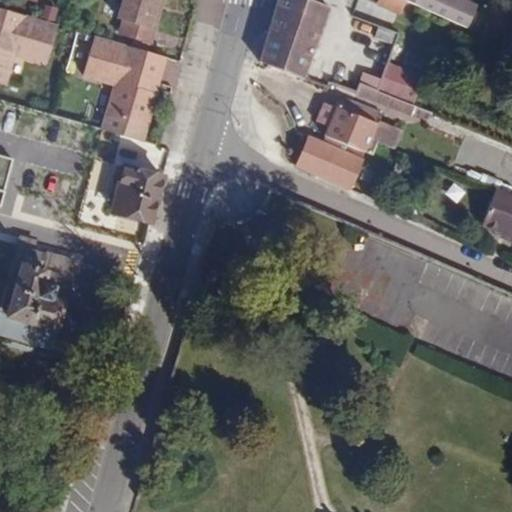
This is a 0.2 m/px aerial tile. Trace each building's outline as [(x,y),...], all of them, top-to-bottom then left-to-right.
[(151,42),(155,28),(147,26),(154,0),(120,0),(116,17),(121,18),(116,33),(151,42)] [(164,5),(157,0),(154,0),(147,26),(155,28),(164,5)] [(309,73),(335,2),(331,0),(283,0),(266,57),(309,73)] [(407,0),(386,0),(403,8),(407,0)] [(419,0),(473,24),(483,3),(476,0),(419,0)] [(57,28),(0,10),(0,86),(6,88),(14,57),(47,66),(57,28)] [(145,129),(153,99),(146,97),(158,58),(93,39),(83,77),(114,85),(105,117),(145,129)] [(153,99),(165,60),(158,58),(146,97),(153,99)] [(385,87),(417,99),(420,101),(431,73),(395,60),(385,87)] [(382,86),(367,80),(366,81),(364,90),(415,108),(417,99),(385,87),(382,86)] [(330,131),(354,140),(372,147),(385,115),(387,108),(347,92),(342,103),(331,98),(322,115),(335,121),(330,131)] [(420,101),(417,99),(415,108),(436,112),(437,107),(420,101)] [(399,121),(385,115),(372,147),(379,149),(383,137),(392,141),(399,121)] [(368,155),(351,147),(316,132),(303,161),(356,184),(368,155)] [(351,147),(368,155),(372,147),(354,140),(351,147)] [(138,216),(173,226),(186,182),(151,172),(138,216)] [(511,187),(502,184),(487,220),(506,228),(511,229),(511,187)] [(42,234),(22,310),(75,324),(95,248),(42,234)] [(118,384),(129,386),(135,362),(121,369),(118,384)]
